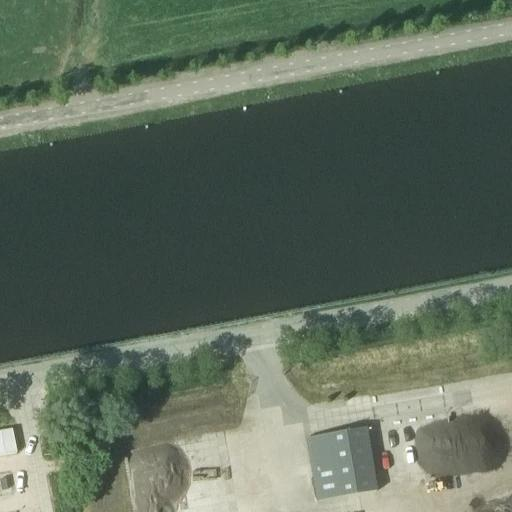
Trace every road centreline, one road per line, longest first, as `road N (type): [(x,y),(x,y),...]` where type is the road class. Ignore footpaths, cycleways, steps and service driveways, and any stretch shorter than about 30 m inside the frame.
road 1 (tertiary): [(0,125),(511,28)]
road 2 (tertiary): [(0,383),(511,288)]
